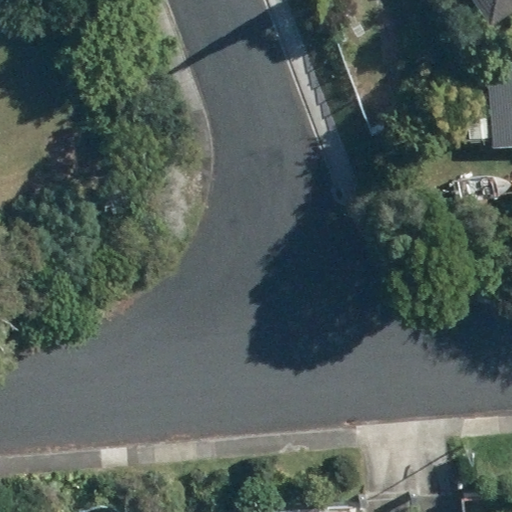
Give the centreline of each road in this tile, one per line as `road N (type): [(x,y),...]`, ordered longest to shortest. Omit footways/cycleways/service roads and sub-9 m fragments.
road 1 (residential): [(336,380),(203,0)]
road 2 (residential): [(0,406),(336,380)]
road 3 (residential): [(336,380),(511,365)]
